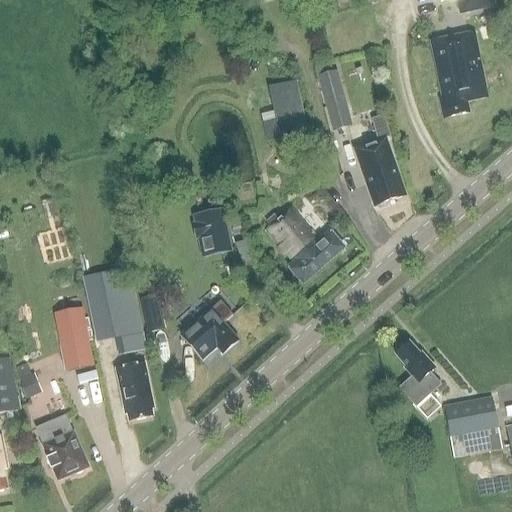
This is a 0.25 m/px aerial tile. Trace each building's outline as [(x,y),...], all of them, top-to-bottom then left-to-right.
[(455,0),(456,2),(459,16),(489,10),(488,3),(492,2),(491,0),(455,0)] [(438,98),(443,119),(469,114),(466,103),(487,99),(474,33),(430,42),(441,97),(438,98)] [(345,104),(336,72),(317,77),(326,110),(345,104)] [(298,82),(268,88),(279,140),(309,134),(298,82)] [(405,198),(385,140),(353,151),(373,209),(375,209),(379,211),(386,209),(387,204),(405,198)] [(292,210),(278,222),(273,217),(264,225),(269,230),(265,233),(285,257),(286,256),(292,263),(286,269),(302,286),(344,250),(328,233),(318,241),(292,210)] [(221,211),(193,216),(195,224),(192,225),(195,239),(198,238),(202,259),(230,254),(221,211)] [(130,286),(101,292),(111,339),(140,333),(130,286)] [(220,305),(211,313),(181,338),(202,362),(216,350),(222,356),(237,343),(221,325),(231,317),(220,305)] [(64,346),(88,341),(81,310),(58,314),(64,346)] [(398,389),(415,409),(440,386),(430,374),(434,370),(425,360),(423,361),(408,344),(395,356),(405,368),(404,370),(411,378),(398,389)] [(13,384),(8,360),(0,361),(0,415),(21,412),(15,383),(13,384)] [(148,412),(153,411),(144,369),(115,375),(124,416),(130,415),(132,423),(149,419),(148,412)] [(490,398),(443,407),(453,460),(500,451),(490,398)] [(87,468),(72,434),(65,417),(35,430),(48,459),(46,460),(51,470),(52,470),(57,481),(73,474),(78,475),(81,473),(84,470),(87,468)]
